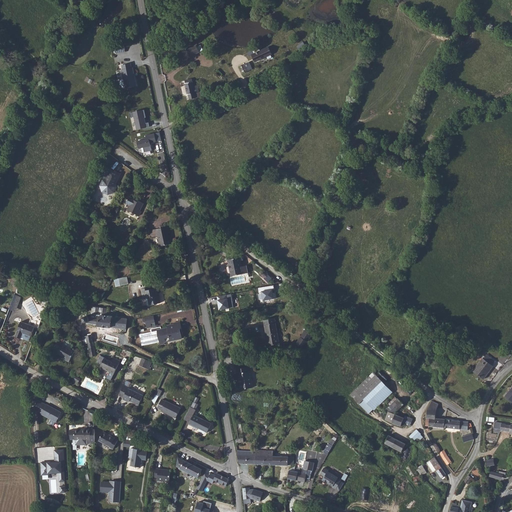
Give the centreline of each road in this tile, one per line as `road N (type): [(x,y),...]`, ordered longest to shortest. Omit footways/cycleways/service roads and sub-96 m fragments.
road 1 (track): [(300,290),(396,15),(460,45)]
road 2 (residential): [(234,475),(0,353)]
road 3 (track): [(253,254),(432,395)]
road 4 (unclassified): [(179,189),(140,0)]
road 5 (track): [(90,0),(0,157)]
road 6 (unclassified): [(217,379),(182,202)]
road 7 (residential): [(476,418),(432,395),(422,410),(426,441),(454,480)]
road 8 (track): [(37,87),(138,169)]
